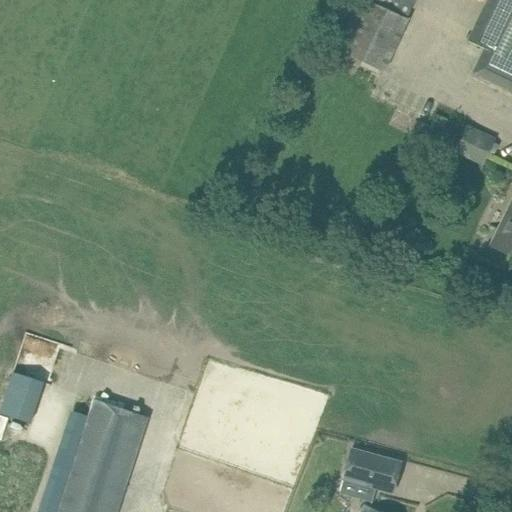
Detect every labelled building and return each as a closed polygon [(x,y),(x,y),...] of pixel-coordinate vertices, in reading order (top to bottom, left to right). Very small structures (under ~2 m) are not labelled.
[(360,0),(337,52),(382,72),(414,0),(360,0)] [(471,74),(511,93),(511,0),(487,0),(467,42),(483,49),(471,74)] [(466,124),(458,141),(488,155),(496,138),(466,124)] [(511,203),(491,245),(511,255),(511,203)] [(3,412),(36,422),(49,380),(16,370),(3,412)] [(55,511),(115,511),(146,419),(92,399),(55,511)] [(350,450),(342,480),(392,493),(400,463),(350,450)]
